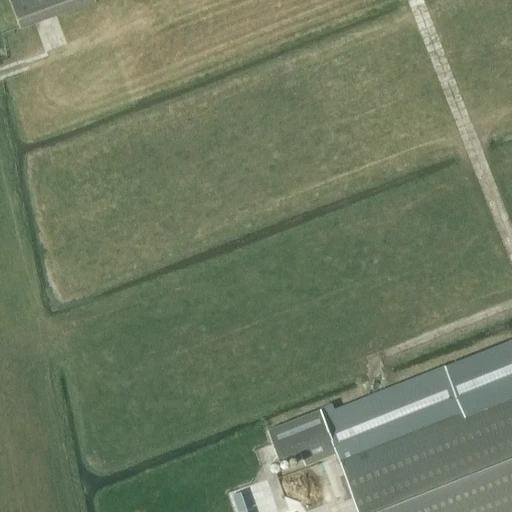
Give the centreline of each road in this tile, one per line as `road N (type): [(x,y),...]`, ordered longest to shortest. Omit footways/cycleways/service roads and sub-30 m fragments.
road 1 (track): [(511,269),(416,0)]
road 2 (track): [(198,3),(0,75)]
